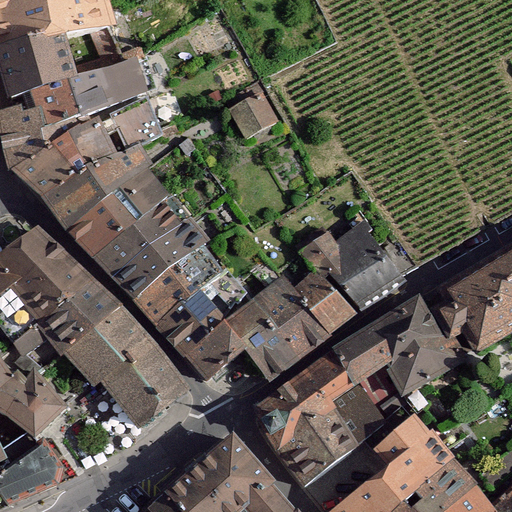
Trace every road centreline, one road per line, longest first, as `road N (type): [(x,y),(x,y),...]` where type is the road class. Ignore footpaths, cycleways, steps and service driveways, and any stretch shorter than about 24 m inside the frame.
road 1 (tertiary): [(225,418),(511,236)]
road 2 (residential): [(11,199),(41,212),(128,293),(225,418)]
road 3 (tertiary): [(47,511),(225,418)]
road 4 (residential): [(225,418),(307,511)]
